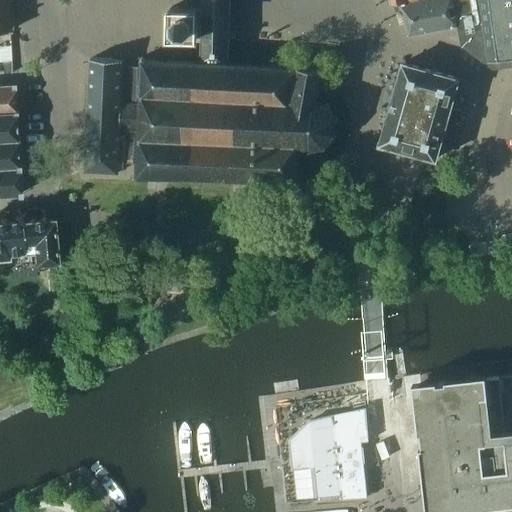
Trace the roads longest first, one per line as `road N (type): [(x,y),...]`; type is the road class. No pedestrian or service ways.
road 1 (residential): [(52,140),(43,0)]
road 2 (unknown): [(364,40),(489,90)]
